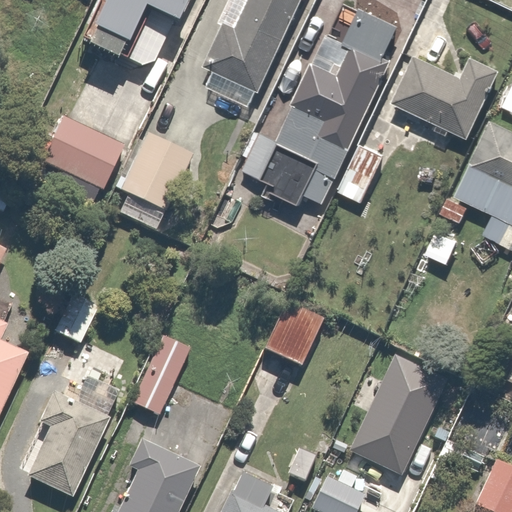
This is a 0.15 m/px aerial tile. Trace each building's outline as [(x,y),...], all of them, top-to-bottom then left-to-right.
[(181,20),(189,0),(115,0),(94,47),(123,60),(148,5),(181,20)] [(261,91),(303,0),(251,0),(240,25),(227,20),(206,65),(261,91)] [(308,199),(320,204),(327,189),(336,193),(394,63),(382,58),(397,24),(358,7),(341,45),(355,51),(343,78),(313,64),(277,144),(263,138),(243,182),(304,209),(308,199)] [(472,135),(501,69),(474,57),(465,77),(419,56),(398,103),(472,135)] [(511,109),(511,84),(502,104),(511,109)] [(125,147),(65,118),(42,166),(102,195),(125,147)] [(511,250),(511,128),(492,118),(453,199),(488,216),(479,234),(511,250)] [(194,154),(147,133),(119,194),(166,215),(194,154)] [(465,245),(440,229),(422,257),(448,273),(465,245)] [(0,268),(9,250),(0,245),(0,268)] [(81,348),(102,308),(75,294),(53,334),(81,348)] [(301,371),(323,321),(287,305),(265,354),(301,371)] [(0,422),(34,353),(3,339),(10,324),(0,318),(0,422)] [(192,348),(165,335),(132,405),(159,418),(192,348)] [(74,497),(110,420),(53,394),(40,421),(53,427),(29,476),(74,497)] [(396,429),(376,469),(421,491),(441,452),(396,429)] [(177,511),(199,466),(143,440),(129,468),(140,473),(121,511),(177,511)] [(485,511),(511,511),(511,461),(498,454),(470,504),(485,511)] [(410,511),(419,496),(376,474),(358,508),(365,511),(410,511)] [(274,511),(233,491),(222,511),(274,511)]
